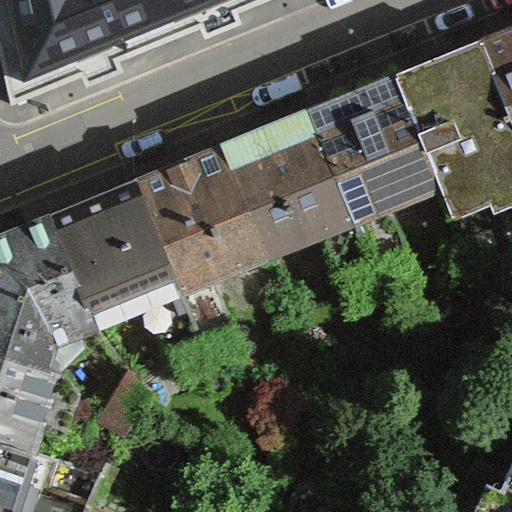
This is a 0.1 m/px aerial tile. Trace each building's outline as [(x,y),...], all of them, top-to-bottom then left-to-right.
[(0,0),(0,53),(11,103),(82,74),(86,85),(123,70),(119,59),(154,45),(200,26),(205,37),(242,22),(237,11),(264,0),(0,0)] [(511,28),(482,41),(511,115),(511,28)] [(511,115),(482,41),(421,66),(398,75),(443,185),(455,214),(511,190),(511,115)] [(443,185),(398,75),(333,101),(311,110),(386,296),(386,297),(419,284),(389,207),(443,185)] [(386,296),(311,110),(249,135),(224,145),(268,254),(324,232),(354,308),(386,296)] [(268,254),(224,145),(162,171),(137,181),(213,365),(243,353),(212,277),(268,254)] [(213,365),(137,181),(75,206),(50,216),(95,325),(150,302),(181,379),(213,365)] [(0,236),(0,352),(46,367),(55,341),(95,325),(50,216),(0,236)] [(46,367),(0,352),(0,440),(32,451),(51,392),(75,401),(78,392),(59,369),(58,371),(46,367)] [(102,421),(124,433),(146,393),(131,373),(102,421)] [(32,451),(0,440),(0,511),(84,511),(101,473),(32,451)] [(447,511),(511,511),(511,474),(506,472),(475,456),(447,511)] [(185,511),(192,498),(108,461),(101,473),(84,511),(185,511)]
